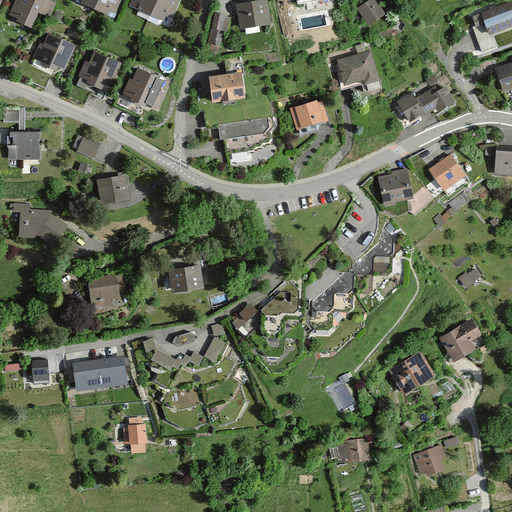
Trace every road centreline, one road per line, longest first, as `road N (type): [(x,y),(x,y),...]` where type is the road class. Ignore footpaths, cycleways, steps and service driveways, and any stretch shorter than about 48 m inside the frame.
road 1 (residential): [(177,169),(228,193),(277,194),(332,180),(468,119),(511,119)]
road 2 (residential): [(177,169),(75,112),(0,82)]
road 3 (residential): [(208,0),(177,169)]
